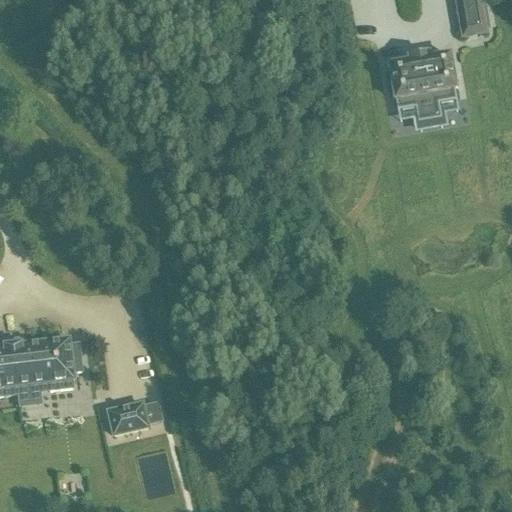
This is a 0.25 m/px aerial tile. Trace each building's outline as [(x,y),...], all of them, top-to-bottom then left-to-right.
[(283,9),(281,0),(266,0),(269,12),(283,9)] [(455,0),(462,39),(487,34),(480,0),(455,0)] [(408,64),(388,68),(394,103),(396,102),(397,112),(415,109),(418,123),(439,120),(437,104),(455,101),(453,92),(455,91),(449,57),(429,61),(428,56),(408,59),(408,64)] [(0,398),(18,396),(17,387),(48,384),(49,393),(73,390),(71,381),(73,381),(72,375),(82,374),(80,359),(71,360),(69,341),(0,349),(0,398)] [(108,414),(113,438),(148,430),(142,406),(108,414)]
